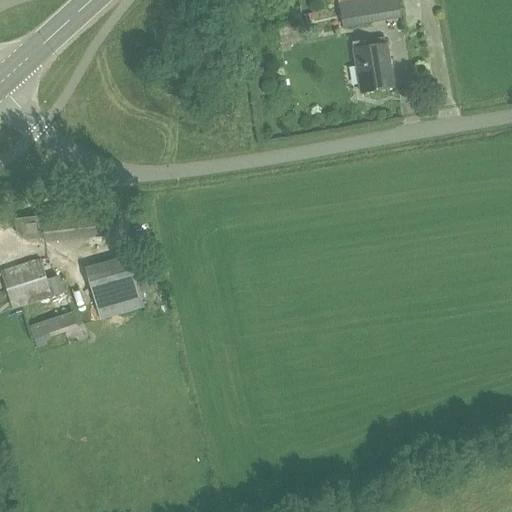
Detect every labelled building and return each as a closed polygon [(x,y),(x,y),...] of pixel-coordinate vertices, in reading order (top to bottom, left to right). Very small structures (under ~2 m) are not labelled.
[(350,0),(339,2),(343,26),(403,16),(400,0),(350,0)] [(386,44),(355,49),(362,93),(394,88),(386,44)] [(41,211),(42,217),(44,239),(44,243),(109,237),(105,204),(41,211)] [(44,239),(42,217),(16,219),(17,231),(22,238),(28,240),(44,239)] [(144,307),(140,294),(131,262),(129,256),(87,268),(101,319),(144,307)] [(59,276),(53,278),(48,279),(44,265),(40,257),(1,271),(13,311),(64,293),(59,276)] [(131,262),(140,294),(154,290),(148,267),(145,258),(131,262)]
